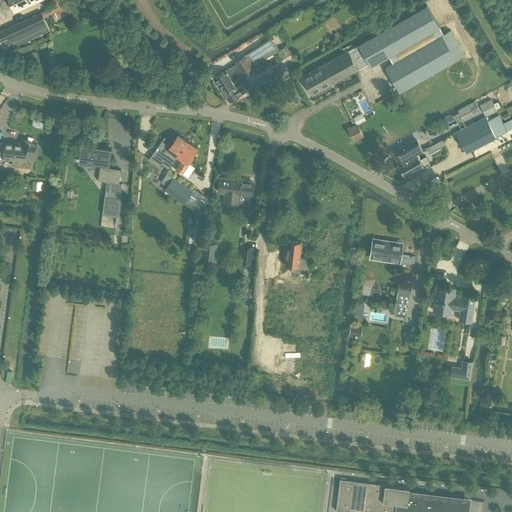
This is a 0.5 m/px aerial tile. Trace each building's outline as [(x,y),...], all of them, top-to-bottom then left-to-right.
[(9,0),(15,11),(39,0),(9,0)] [(347,51),(357,69),(363,66),(369,63),(371,66),(388,56),(393,63),(386,67),(400,92),(456,60),(452,54),(461,49),(450,30),(443,34),(439,26),(426,4),(358,44),(358,45),(353,47),(351,44),(342,49),(344,52),(347,51)] [(50,31),(41,12),(0,31),(0,42),(4,52),(50,31)] [(232,66),(214,77),(224,92),(235,86),(232,80),(238,77),(238,76),(243,73),(244,73),(251,69),(261,62),(276,52),(279,50),(273,42),(271,38),(253,50),(244,55),(235,61),(236,64),(232,66)] [(284,47),(279,50),(276,52),(279,58),(287,52),(284,47)] [(347,51),(344,52),(302,76),(312,95),(322,89),(337,81),(357,69),(347,51)] [(261,86),(262,88),(273,82),(275,81),(281,77),(287,74),(289,73),(283,64),(270,72),(257,79),(261,86)] [(235,86),(224,92),(229,101),(240,94),(247,90),(245,88),(248,87),(246,83),(247,82),(246,79),(248,78),(244,73),(243,73),(238,76),(238,77),(232,80),(235,86)] [(480,105),(485,116),(496,111),(491,99),(480,105)] [(458,110),(460,116),(477,107),(474,101),(458,110)] [(352,116),(354,122),(365,119),(363,112),(352,116)] [(507,132),(503,124),(499,116),(488,121),(486,116),(455,132),(465,153),(507,132)] [(347,129),(353,140),(363,136),(356,124),(347,129)] [(162,141),(151,156),(168,168),(177,156),(188,142),(178,135),(170,146),(162,141)] [(0,160),(2,161),(3,158),(13,159),(12,165),(31,167),(31,162),(38,145),(22,139),(21,144),(4,142),(3,150),(0,149),(0,160)] [(188,142),(177,156),(183,160),(176,170),(181,174),(182,173),(188,177),(195,167),(189,163),(190,161),(189,160),(197,148),(188,142)] [(392,152),(398,162),(416,153),(422,150),(419,145),(414,147),(411,142),(392,152)] [(90,163),(102,164),(102,167),(100,167),(98,180),(106,182),(119,183),(121,169),(104,167),(105,165),(109,165),(112,148),(81,144),(78,163),(87,164),(88,161),(90,161),(90,163)] [(416,153),(398,162),(397,162),(405,177),(417,170),(418,172),(425,169),(424,167),(430,164),(425,156),(420,159),(416,153)] [(167,186),(164,190),(165,190),(174,178),(167,174),(161,182),(167,186)] [(165,190),(184,203),(192,191),(174,178),(165,190)] [(224,203),(237,205),(239,194),(251,196),(253,182),(219,178),(218,192),(225,193),(224,203)] [(34,180),(33,188),(42,189),(42,181),(34,180)] [(105,193),(102,212),(103,212),(116,214),(117,214),(119,197),(121,184),(119,183),(110,182),(109,193),(105,193)] [(185,242),(198,244),(201,218),(188,217),(185,242)] [(292,271),(304,273),(306,259),(299,258),(301,242),(288,240),(287,252),(285,251),(284,257),(286,257),(285,266),(292,266),(292,271)] [(373,240),(372,253),(382,255),(382,259),(390,261),(390,259),(402,261),(401,267),(414,269),(415,257),(403,255),(402,256),(399,256),(401,245),(373,240)] [(212,264),(214,244),(205,243),(203,263),(212,264)] [(242,262),(250,263),(252,249),(243,248),(242,262)] [(269,278),(264,333),(335,339),(339,297),(305,294),(304,302),(292,301),(294,280),(269,278)] [(399,280),(393,316),(406,317),(412,282),(399,280)] [(451,313),(451,309),(451,308),(460,310),(459,319),(471,321),(475,296),(463,294),(462,297),(453,296),(455,288),(437,286),(436,293),(433,293),(432,298),(432,297),(431,300),(432,300),(431,305),(434,306),(433,310),(451,313)] [(242,288),(241,296),(247,296),(252,297),(253,289),(248,288),(242,288)] [(356,302),(353,319),(362,320),(364,303),(356,302)] [(374,319),(388,320),(389,308),(375,308),(374,319)] [(349,335),(357,336),(358,328),(350,327),(349,335)] [(497,343),(505,344),(506,336),(498,335),(497,343)] [(450,375),(469,378),(472,361),(463,360),(462,368),(452,366),(450,375)] [(340,479),(339,487),(336,511),(344,511),(462,511),(463,511),(461,511),(463,501),(408,494),(409,488),(340,479)]
